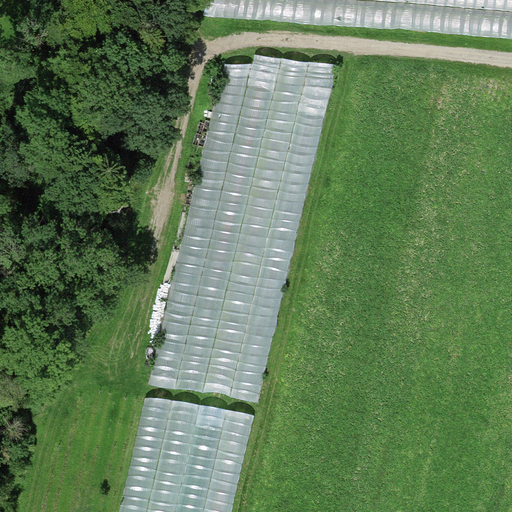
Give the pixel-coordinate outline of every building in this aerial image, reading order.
[(221,0),(221,15),(487,31),(488,4),(470,3),(470,0),(221,0)] [(511,0),(491,0),(488,33),(511,35),(511,0)] [(254,65),(222,59),(156,382),(265,404),(334,67),(257,51),(254,65)] [(443,66),(381,398),(488,418),(505,326),(511,327),(511,347),(508,347),(495,417),(511,419),(511,74),(507,73),(507,78),(443,66)] [(145,393),(121,511),(232,511),(251,414),(145,393)] [(511,430),(358,407),(341,511),(506,511),(511,474),(511,430)]
